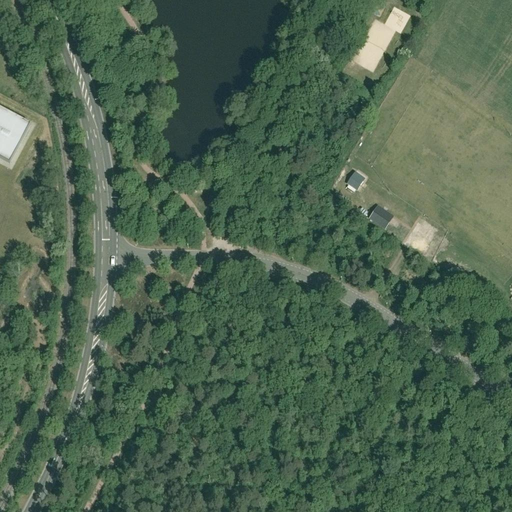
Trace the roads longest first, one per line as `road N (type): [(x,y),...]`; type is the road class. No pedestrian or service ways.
road 1 (unclassified): [(106,249),(281,262),(366,300),(511,394)]
road 2 (track): [(364,0),(248,239),(198,250)]
road 3 (secondary): [(106,249),(97,321),(69,421),(27,511)]
road 4 (secondary): [(45,0),(65,39),(95,144),(106,249)]
